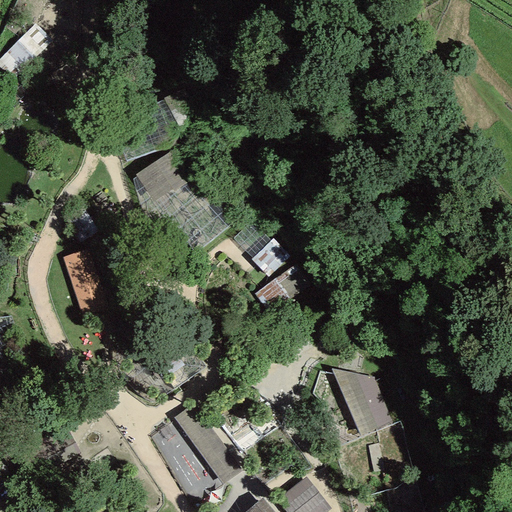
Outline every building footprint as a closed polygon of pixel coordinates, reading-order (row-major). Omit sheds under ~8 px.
[(0,68),(11,81),(42,52),(20,29),(0,47),(0,68)] [(281,281),(252,299),(266,320),(294,303),(281,281)] [(348,326),(326,334),(333,354),(355,345),(348,326)] [(273,354),(266,342),(250,351),(257,363),(273,354)] [(393,431),(374,384),(302,370),(330,452),(393,431)] [(234,473),(189,408),(170,421),(216,486),(234,473)] [(324,511),(302,482),(265,509),(258,500),(242,511),(324,511)]
